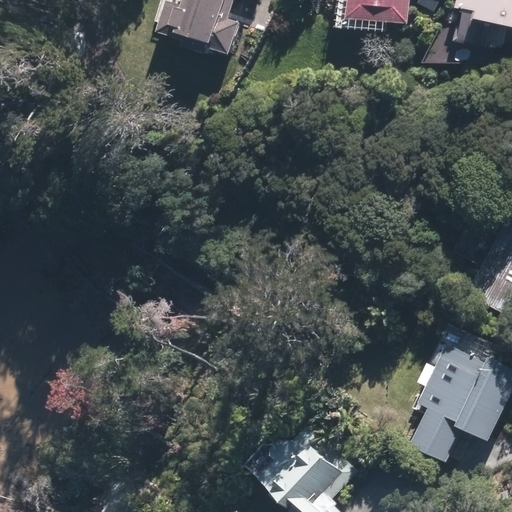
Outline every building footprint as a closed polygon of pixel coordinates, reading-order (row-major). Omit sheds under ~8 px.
[(163,0),(154,28),(227,53),(239,17),(230,14),(235,0),(163,0)] [(402,27),(405,0),(339,0),(337,19),(402,27)] [(511,46),(511,0),(455,0),(453,11),(460,13),(453,44),(499,54),(501,44),(511,46)] [(511,218),(482,203),(456,253),(482,267),(468,295),(511,317),(511,218)] [(511,376),(444,346),(416,406),(425,410),(406,452),(442,469),(459,433),(480,443),(511,376)] [(310,428),(259,481),(285,506),(279,511),(382,511),(390,504),(310,428)]
